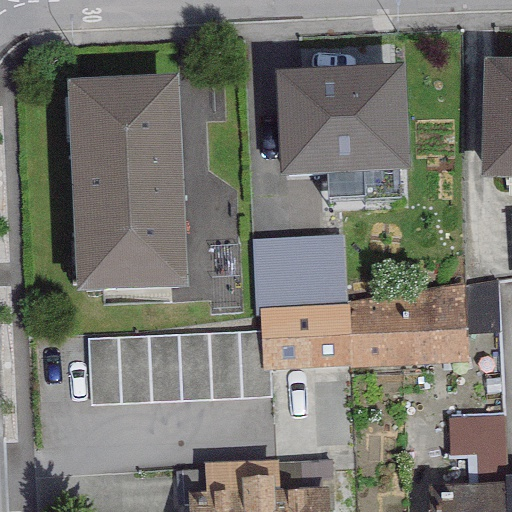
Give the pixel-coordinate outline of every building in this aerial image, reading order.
[(511,86),(483,85),(480,196),(511,196),(511,86)] [(401,190),(399,90),(278,93),(281,193),(401,190)] [(181,303),(175,95),(70,99),(76,306),(181,303)] [(464,376),(462,299),(346,302),(344,248),(249,251),(251,321),(259,321),(261,382),(464,376)] [(511,511),(511,431),(455,433),(456,468),(473,468),(474,499),(426,500),(426,511),(511,511)] [(324,511),(323,476),(200,479),(200,505),(188,505),(188,511),(324,511)]
